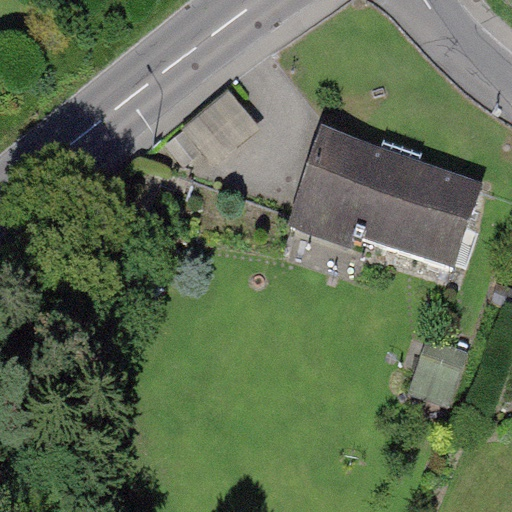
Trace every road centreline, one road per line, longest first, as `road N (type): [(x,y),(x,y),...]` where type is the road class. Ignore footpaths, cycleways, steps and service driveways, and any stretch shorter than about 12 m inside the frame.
road 1 (secondary): [(0,206),(260,0)]
road 2 (residential): [(425,0),(511,88)]
